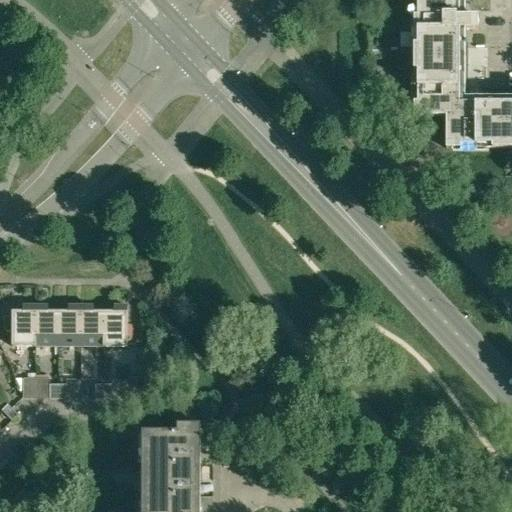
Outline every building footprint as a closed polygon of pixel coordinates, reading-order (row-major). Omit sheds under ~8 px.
[(414,31),(418,31),(459,31),(459,30),(478,30),(478,17),(459,17),(459,0),(449,0),(449,2),(418,2),(418,17),(414,17),(414,31)] [(459,59),(459,31),(418,31),(418,46),(414,46),(414,59),(459,59)] [(411,86),(411,87),(459,88),(459,59),(414,59),(414,72),(418,72),(418,86),(411,86)] [(459,117),(459,105),(459,88),(411,87),(411,100),(414,100),(414,117),(446,117),(459,117)] [(488,150),(505,150),(504,105),(459,105),(459,117),(446,117),(446,150),(464,150),(464,153),(488,153),(488,150)] [(12,348),(35,348),(35,307),(22,307),(22,318),(4,318),(4,333),(12,333),(12,348)] [(35,348),(58,348),(58,318),(48,318),(48,307),(35,307),(35,348)] [(58,348),(81,348),(81,308),(68,308),(68,318),(58,318),(58,348)] [(81,348),(104,348),(104,318),(94,318),(94,308),(81,308),(81,348)] [(114,318),(104,318),(104,348),(127,348),(127,308),(114,308),(114,318)] [(57,401),(57,386),(49,386),(49,401),(57,401)] [(57,386),(57,401),(66,402),(66,387),(57,386)] [(103,402),(103,386),(95,386),(94,401),(103,402)] [(103,386),(103,402),(111,402),(111,387),(103,386)] [(18,417),(11,410),(7,406),(1,412),(12,423),(18,417)] [(199,511),(199,428),(178,428),(178,435),(142,435),(142,511),(199,511)]
